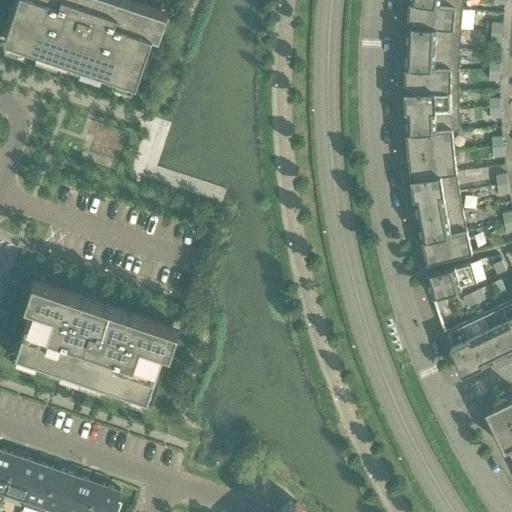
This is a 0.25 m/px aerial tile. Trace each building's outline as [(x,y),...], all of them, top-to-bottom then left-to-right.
[(68,56),(69,57),(137,80),(153,33),(156,24),(161,10),(159,9),(132,0),(17,0),(5,35),(52,51),(53,51),(68,56)] [(409,1),(407,24),(461,28),(463,7),(409,1)] [(492,22),(491,31),(502,32),(502,23),(492,22)] [(407,24),(405,46),(459,48),(460,31),(461,28),(407,24)] [(502,32),(491,31),(490,41),(501,42),(502,32)] [(405,46),(405,67),(459,68),(459,51),(459,48),(405,46)] [(489,60),(489,69),(500,70),(500,60),(489,60)] [(405,67),(405,90),(459,89),(459,72),(459,68),(405,67)] [(500,70),(489,69),(489,79),(499,79),(500,70)] [(405,90),(405,110),(459,108),(459,89),(405,90)] [(489,98),(489,107),(500,107),(500,97),(489,98)] [(500,107),(489,107),(490,117),(500,116),(500,107)] [(405,111),(406,132),(460,128),(459,108),(405,110),(405,111)] [(406,132),(408,155),(454,150),(452,130),(460,130),(460,128),(406,132)] [(491,137),(492,147),(503,145),(502,136),(491,137)] [(503,145),(492,147),(493,156),(504,155),(503,145)] [(408,155),(411,177),(456,171),(454,154),(454,150),(408,155)] [(411,177),(414,198),(459,190),(459,188),(457,174),(456,171),(411,177)] [(496,175),(497,184),(508,183),(506,173),(496,175)] [(508,183),(497,184),(499,194),(509,192),(508,183)] [(414,198),(418,219),(463,210),(459,190),(414,198)] [(418,219),(422,240),(467,230),(463,213),(463,210),(418,219)] [(511,210),(502,213),(504,222),(511,220),(511,210)] [(467,230),(422,240),(427,263),(472,252),(467,230)] [(493,263),(498,273),(506,269),(502,259),(493,263)] [(477,283),(470,261),(426,273),(432,296),(477,283)] [(491,283),(496,293),(504,289),(500,279),(491,283)] [(36,295),(32,305),(16,351),(64,367),(79,373),(80,373),(145,395),(148,396),(164,349),(167,340),(169,335),(172,326),(170,325),(93,299),(87,297),(42,282),(40,281),(37,290),(36,295)] [(480,288),(472,292),(476,302),(485,298),(480,288)] [(476,302),(472,292),(463,296),(468,306),(476,302)] [(447,304),(444,294),(435,297),(438,307),(447,304)] [(511,298),(501,304),(511,326),(511,298)] [(511,326),(501,304),(482,313),(501,355),(511,349),(511,326)] [(482,313),(462,322),(482,364),(501,355),(482,313)] [(482,364),(462,322),(444,331),(461,374),(482,364)] [(511,397),(486,410),(504,447),(511,443),(511,397)] [(0,496),(2,497),(17,454),(1,449),(0,448),(0,496)] [(21,504),(22,504),(37,461),(36,460),(36,461),(17,454),(2,497),(3,498),(5,491),(24,497),(21,504)] [(22,504),(43,511),(58,468),(42,463),(39,462),(39,461),(38,461),(37,461),(22,504)] [(46,505),(66,511),(78,475),(77,474),(77,475),(58,468),(43,511),(44,511),(46,505)] [(88,511),(98,482),(82,477),(79,476),(80,475),(78,475),(66,511),(67,511),(88,511)] [(98,482),(88,511),(116,511),(120,503),(116,501),(119,492),(120,490),(121,489),(119,489),(118,488),(117,489),(98,482)] [(306,511),(303,509),(297,502),(285,511),(306,511)]
